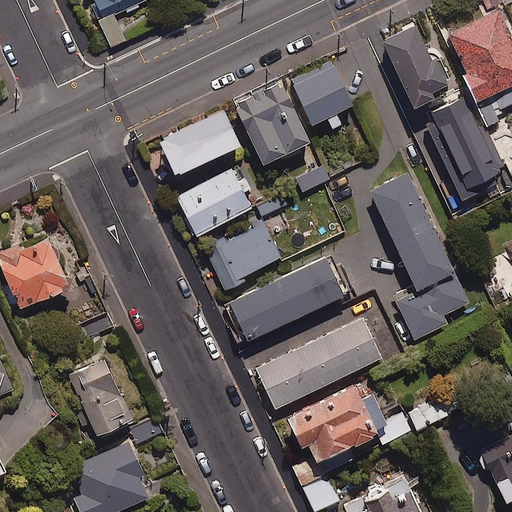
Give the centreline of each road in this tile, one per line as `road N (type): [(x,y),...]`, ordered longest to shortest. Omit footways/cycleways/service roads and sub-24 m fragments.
road 1 (residential): [(72,121),(260,511)]
road 2 (tertiary): [(330,0),(72,121)]
road 3 (residential): [(15,0),(72,121)]
